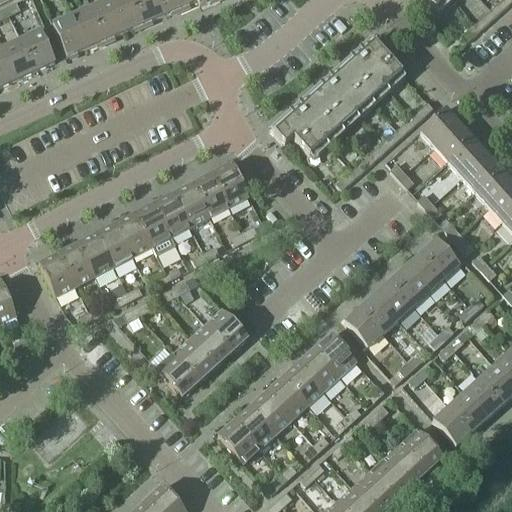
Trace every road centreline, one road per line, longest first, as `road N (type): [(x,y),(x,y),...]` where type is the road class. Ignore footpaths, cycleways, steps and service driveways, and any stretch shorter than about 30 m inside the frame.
road 1 (residential): [(209,511),(55,346),(4,249)]
road 2 (residential): [(4,249),(235,133)]
road 3 (residential): [(217,81),(192,49),(169,49),(0,128)]
road 4 (residential): [(511,151),(371,0)]
road 5 (residential): [(342,251),(235,133)]
road 6 (residential): [(217,81),(333,0)]
